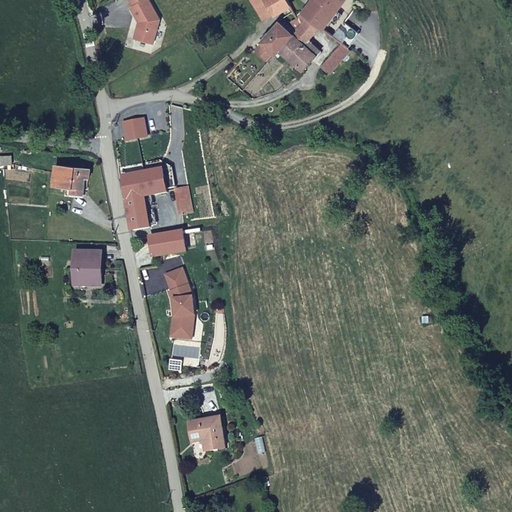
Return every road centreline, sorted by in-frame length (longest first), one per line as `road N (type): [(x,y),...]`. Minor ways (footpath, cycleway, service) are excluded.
road 1 (unclassified): [(106,145),(178,511)]
road 2 (residential): [(103,111),(175,96),(254,124),(290,125),(350,100),(381,57)]
